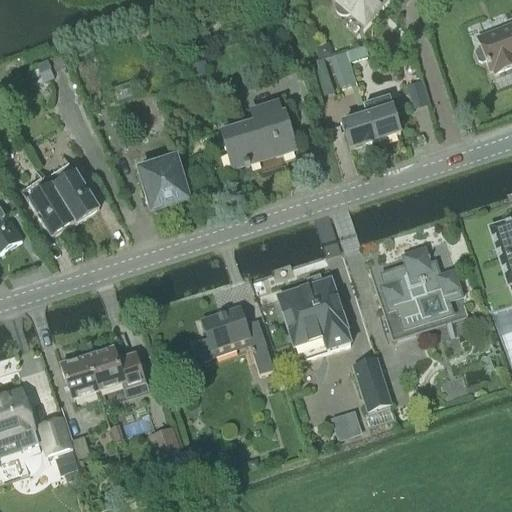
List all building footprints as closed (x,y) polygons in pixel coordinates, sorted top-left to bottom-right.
[(329,0),(334,5),(333,6),(333,8),(333,9),(333,10),(333,12),(334,13),(334,15),(335,16),(337,17),(338,18),(340,19),(343,19),(344,19),(346,18),(347,17),(348,17),(350,15),(364,27),(386,0),(329,0)] [(511,28),(477,42),(480,51),(476,52),(474,56),(477,64),(481,66),(485,64),(489,73),(493,72),(495,77),(511,70),(511,28)] [(191,87),(210,80),(204,64),(186,71),(191,87)] [(305,69),(316,102),(334,96),(322,64),(305,69)] [(405,91),(412,113),(428,108),(420,85),(405,91)] [(367,120),(375,145),(400,137),(392,112),(388,101),(363,109),(367,120)] [(250,167),(296,153),(284,117),(281,118),(278,107),(251,115),(255,126),(222,137),(233,173),(244,169),(245,170),(251,168),(250,167)] [(350,153),(375,145),(367,120),(342,128),(350,153)] [(153,215),(188,204),(175,164),(136,177),(142,193),(146,192),(153,215)] [(49,181),(75,222),(76,223),(100,208),(73,166),(49,181)] [(75,222),(49,181),(48,179),(24,194),(51,238),(75,222)] [(0,257),(22,243),(0,211),(0,257)] [(511,224),(489,232),(511,302),(511,224)] [(424,253),(368,271),(392,346),(468,321),(453,275),(439,279),(435,266),(429,267),(424,253)] [(347,335),(330,284),(321,286),(319,279),(305,283),(307,291),(277,300),(298,365),(350,349),(345,335),(347,335)] [(203,367),(214,363),(249,352),(250,355),(249,355),(257,381),(271,377),(263,352),(264,351),(256,326),(243,330),(237,313),(202,324),(208,343),(197,347),(203,367)] [(87,362),(99,398),(120,391),(125,405),(149,397),(136,356),(117,363),(113,353),(87,362)] [(99,398),(87,362),(61,371),(73,407),(99,398)] [(390,408),(376,364),(353,371),(367,415),(390,408)] [(0,401),(0,442),(32,432),(20,395),(0,401)] [(330,424),(337,446),(361,438),(354,416),(330,424)] [(49,458),(70,451),(60,421),(39,428),(49,458)] [(147,441),(161,483),(186,475),(171,433),(147,441)]
